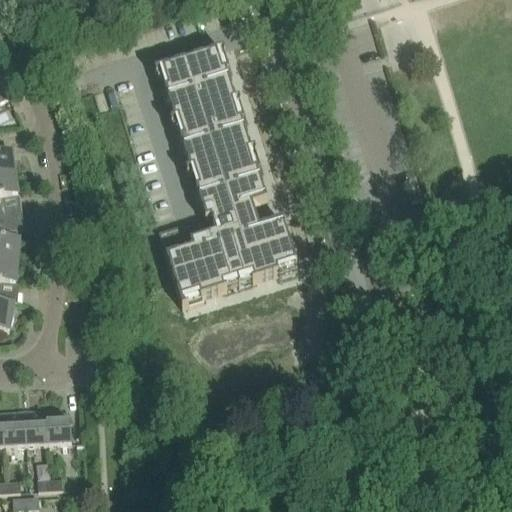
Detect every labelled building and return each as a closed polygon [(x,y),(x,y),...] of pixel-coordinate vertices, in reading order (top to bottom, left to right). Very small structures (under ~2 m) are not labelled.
[(224,54),(155,75),(201,224),(159,238),(182,313),(204,307),(203,303),(227,295),(227,293),(224,294),(223,289),(237,285),(239,291),(241,291),(239,284),(253,280),(254,285),(252,285),(253,287),(279,279),(277,274),(295,269),(297,269),(283,225),(259,232),(253,211),(267,206),(258,174),(254,176),(248,157),(254,155),(255,159),(256,158),(255,154),(251,155),(242,125),(238,126),(232,107),(239,106),(240,109),(241,109),(239,104),(236,105),(226,75),(223,76),(217,58),(223,56),(224,60),(225,59),(224,54)] [(0,107),(10,103),(0,81),(0,107)] [(0,178),(14,177),(11,154),(0,156),(0,178)] [(0,221),(3,221),(0,204),(0,201),(18,200),(14,177),(0,178),(0,221)] [(1,241),(3,221),(0,221),(0,263),(17,265),(19,243),(1,241)] [(0,286),(15,288),(17,265),(0,263),(0,286)] [(0,335),(9,337),(13,307),(0,305),(0,335)] [(49,449),(52,449),(72,448),(70,417),(69,417),(69,420),(63,420),(62,415),(47,416),(49,449)] [(27,451),(49,449),(47,416),(25,417),(27,451)] [(6,452),(27,451),(25,417),(4,418),(6,452)] [(52,495),(63,495),(63,484),(51,485),(52,495)] [(38,496),(52,495),(51,485),(38,485),(38,496)] [(8,487),(8,498),(21,498),(20,486),(8,487)] [(0,487),(0,498),(8,498),(8,487),(0,487)] [(38,511),(38,502),(26,503),(26,511),(38,511)] [(13,511),(26,511),(26,503),(13,504),(13,511)]
